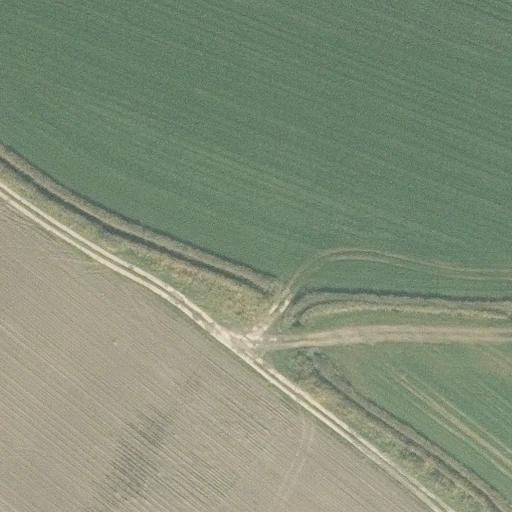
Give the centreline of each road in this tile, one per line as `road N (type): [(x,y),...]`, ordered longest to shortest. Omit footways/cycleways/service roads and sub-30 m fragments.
road 1 (track): [(0,188),(171,295),(442,511)]
road 2 (track): [(241,353),(325,338),(511,335)]
